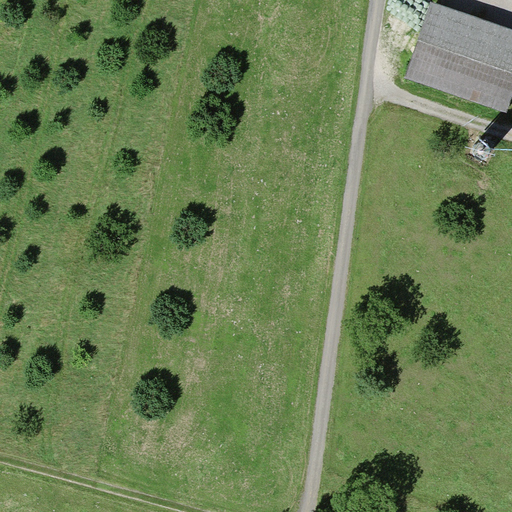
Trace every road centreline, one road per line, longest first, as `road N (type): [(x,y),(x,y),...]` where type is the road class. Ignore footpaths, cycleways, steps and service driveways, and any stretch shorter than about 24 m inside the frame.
road 1 (track): [(306,511),(379,0)]
road 2 (track): [(202,511),(0,456)]
